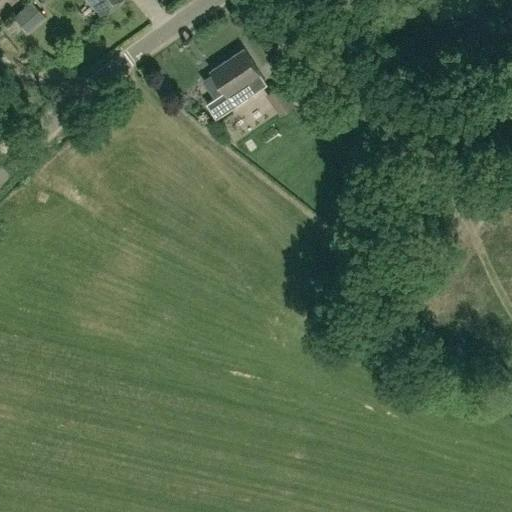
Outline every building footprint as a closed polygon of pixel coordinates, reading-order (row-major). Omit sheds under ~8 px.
[(27,32),(45,16),(31,0),(13,16),(27,32)] [(86,0),(100,14),(114,0),(86,0)] [(165,0),(176,13),(185,5),(180,0),(165,0)] [(213,74),(201,82),(213,99),(206,104),(217,118),(267,83),(243,48),(210,70),(213,74)] [(301,79),(289,87),(305,110),(317,102),(301,79)]
